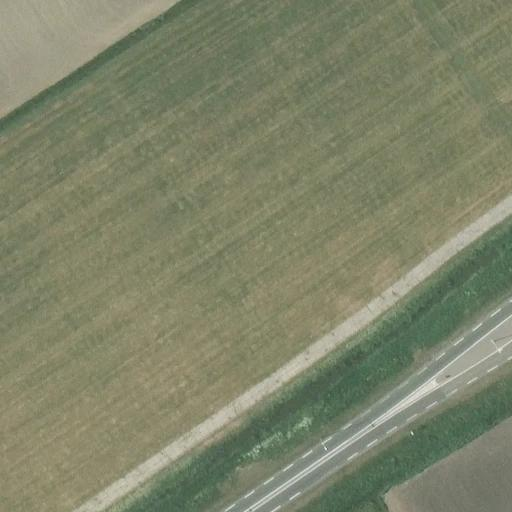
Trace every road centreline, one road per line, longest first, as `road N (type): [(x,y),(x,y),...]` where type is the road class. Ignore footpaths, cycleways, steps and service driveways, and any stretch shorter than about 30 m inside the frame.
road 1 (track): [(86,511),(511,204)]
road 2 (primary): [(248,511),(410,399)]
road 3 (primary): [(511,309),(429,374),(410,399)]
